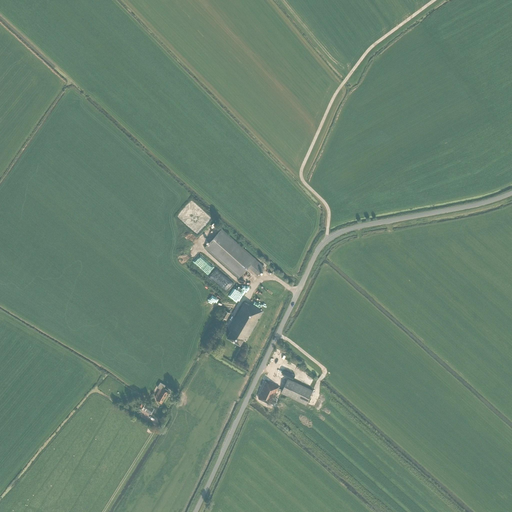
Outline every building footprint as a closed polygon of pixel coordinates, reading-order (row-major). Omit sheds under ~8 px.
[(248,268),(257,276),(264,267),(222,229),(205,248),(239,278),(248,268)] [(228,291),(234,281),(227,276),(220,286),(228,291)] [(244,339),(247,340),(263,312),(249,304),(249,305),(245,302),(231,325),(232,326),(229,330),(231,331),(227,338),(240,345),(244,339)] [(291,370),(280,365),(275,376),(282,379),(283,376),(287,378),(291,370)] [(281,393),(306,405),(313,391),(288,379),(281,393)] [(261,395),(259,399),(271,404),(273,400),(274,400),(273,399),(275,396),(279,387),(275,385),(271,383),(270,384),(266,382),(260,394),(261,395)] [(156,401),(161,403),(169,391),(164,388),(165,386),(160,383),(157,388),(159,389),(155,397),(157,398),(156,401)] [(145,404),(142,409),(151,414),(154,408),(145,404)]
